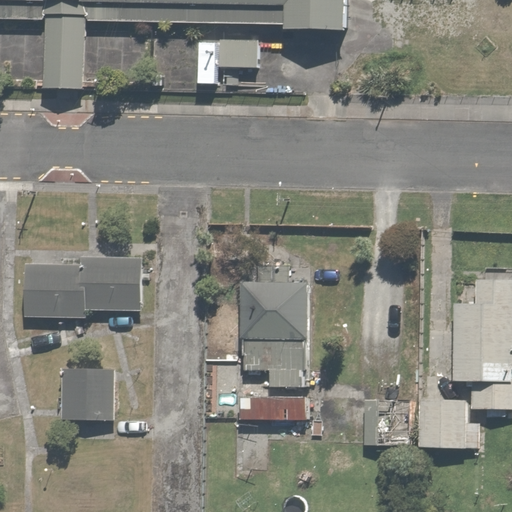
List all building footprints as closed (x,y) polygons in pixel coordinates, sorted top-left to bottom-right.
[(348,0),(0,0),(0,29),(348,33),(348,0)] [(262,39),(226,40),(227,71),(262,70),(262,39)] [(35,267),(33,319),(95,321),(96,314),(150,315),(152,259),(89,257),(89,268),(35,267)] [(485,305),(463,305),(463,385),(481,385),(482,412),(511,412),(511,281),(485,282),(485,305)] [(257,283),(257,318),(256,371),(279,372),(279,389),(306,389),(307,345),(320,345),(321,285),(257,283)] [(123,366),(70,366),(70,422),(123,422),(123,366)] [(421,396),(372,396),(371,449),(420,450),(421,396)] [(473,401),(429,400),(427,449),(486,451),(487,422),(473,421),(473,401)]
